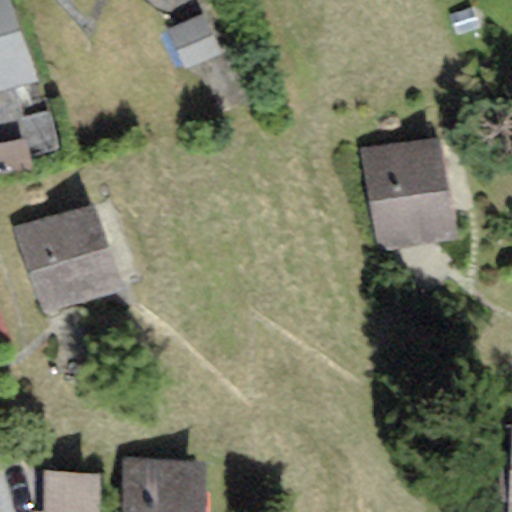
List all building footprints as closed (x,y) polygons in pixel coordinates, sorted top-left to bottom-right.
[(19,0),(0,0),(0,91),(43,74),(19,0)] [(210,15),(173,34),(190,71),(228,53),(210,15)] [(446,138),(359,149),(384,256),(466,243),(446,138)] [(101,199),(15,226),(46,309),(126,282),(101,199)] [(215,511),(215,458),(134,459),(128,511),(215,511)] [(106,511),(106,464),(37,467),(37,511),(106,511)]
